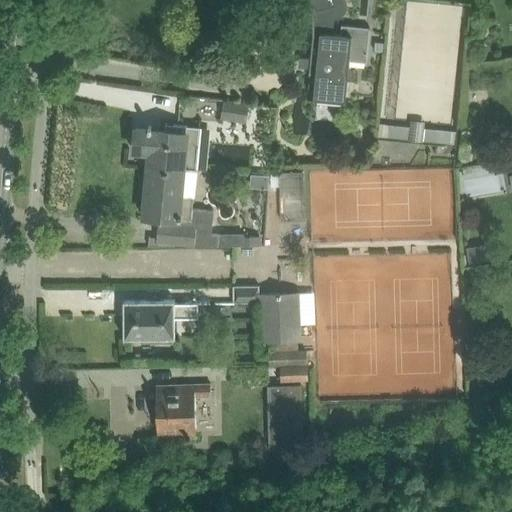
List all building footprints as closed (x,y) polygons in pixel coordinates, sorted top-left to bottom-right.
[(366,62),(369,37),(333,33),(334,17),(338,17),(340,17),(341,16),(344,14),(345,12),(346,11),(347,8),(348,4),(347,2),(346,0),(309,0),(311,6),(312,16),(313,25),(313,34),(311,58),(304,57),(303,67),(310,67),(309,75),(310,75),(310,73),(316,74),(316,77),(313,78),(311,81),(310,84),(309,87),(310,90),(312,93),(314,95),(314,98),(346,101),(350,61),(366,62)] [(250,102),(224,98),(222,117),(248,121),(250,102)] [(454,141),(454,126),(381,123),(380,138),(454,141)] [(195,168),(199,126),(195,126),(175,124),(174,131),(153,129),(153,126),(149,125),(149,129),(136,128),(134,151),(150,152),(148,168),(171,170),(171,166),(195,168)] [(193,209),(194,197),(197,168),(195,168),(171,166),(171,170),(148,168),(148,172),(146,171),(144,193),(146,193),(144,217),(161,219),(158,237),(149,236),(148,246),(174,246),(174,242),(211,246),(218,246),(219,234),(211,233),(213,211),(193,209)] [(251,188),(270,189),(270,176),(252,175),(251,188)] [(262,235),(238,236),(238,245),(256,245),(262,245),(262,235)] [(259,305),(259,292),(259,283),(234,284),(232,284),(232,298),(233,306),(259,305)] [(296,290),(259,292),(259,305),(260,338),(278,337),(290,336),(298,336),(296,290)] [(123,299),(124,322),(124,338),(176,338),(176,318),(199,317),(199,302),(175,302),(175,299),(123,299)] [(299,351),(267,352),(268,365),(280,365),(291,364),(300,364),(299,351)] [(308,364),(300,364),(291,364),(280,365),(281,381),(301,380),(308,380),(308,364)] [(196,438),(195,397),(211,396),(210,385),(157,386),(158,439),(196,438)] [(271,386),(272,431),(273,451),(303,450),(301,385),(271,386)]
